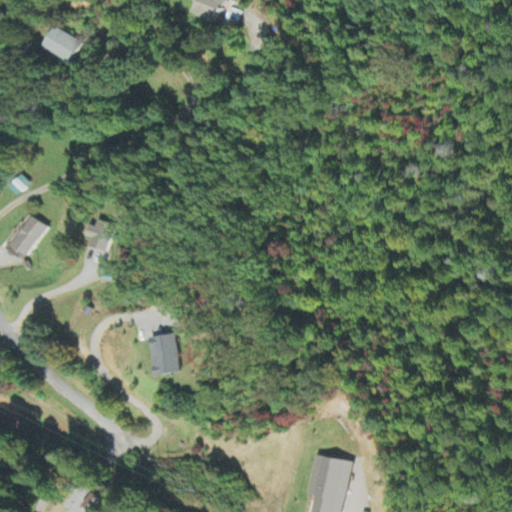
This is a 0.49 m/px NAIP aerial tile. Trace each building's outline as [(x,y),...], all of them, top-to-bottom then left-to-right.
[(197,0),(193,15),(220,24),(227,0),(197,0)] [(85,45),(56,28),(45,48),(74,65),(85,45)] [(31,188),(24,177),(10,187),(16,197),(31,188)] [(25,259),(48,230),(33,219),(10,247),(25,259)] [(93,240),(90,248),(104,254),(115,227),(98,220),(90,239),(93,240)] [(181,375),(174,336),(151,340),(158,379),(181,375)] [(342,511),(352,464),(318,458),(311,497),(317,498),(314,511),(342,511)] [(89,511),(97,511),(104,504),(92,495),(83,506),(89,511)]
